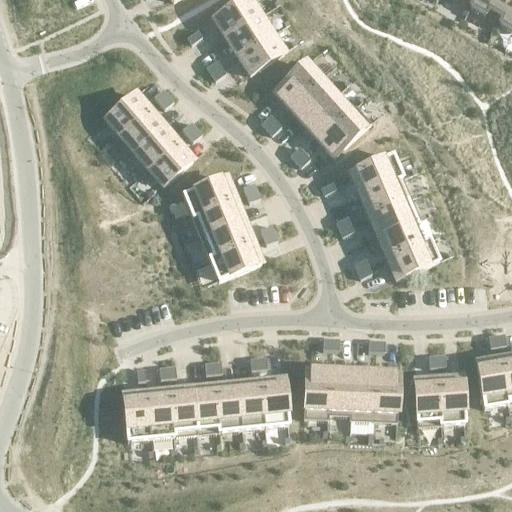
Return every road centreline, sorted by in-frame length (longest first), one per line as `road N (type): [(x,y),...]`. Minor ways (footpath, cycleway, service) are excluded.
road 1 (residential): [(330,323),(328,280),(289,197),(262,160),(176,87),(123,28)]
road 2 (tertiary): [(5,76),(32,234),(23,360),(0,431)]
road 3 (residential): [(122,357),(205,330),(330,323)]
road 4 (residential): [(330,323),(440,326),(511,318)]
road 5 (residential): [(5,76),(87,53),(123,28)]
